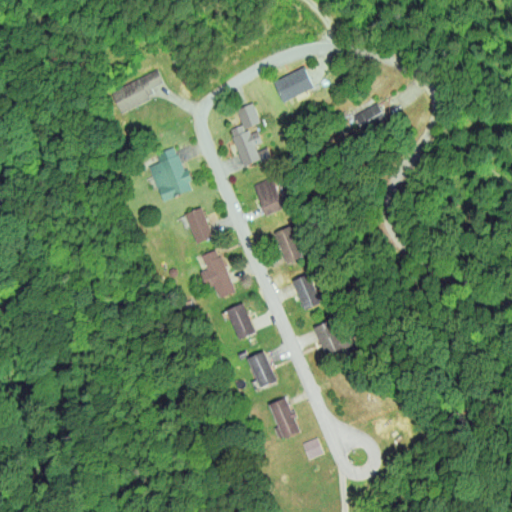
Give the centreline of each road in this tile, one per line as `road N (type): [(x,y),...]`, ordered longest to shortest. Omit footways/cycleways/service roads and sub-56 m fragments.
road 1 (residential): [(511,307),(413,266),(390,235),(386,203),(431,126),(435,101),(408,66),(363,52),(289,53),(201,105),(198,128)]
road 2 (residential): [(198,128),(343,467),(363,474),(374,453),(354,435),(325,427)]
